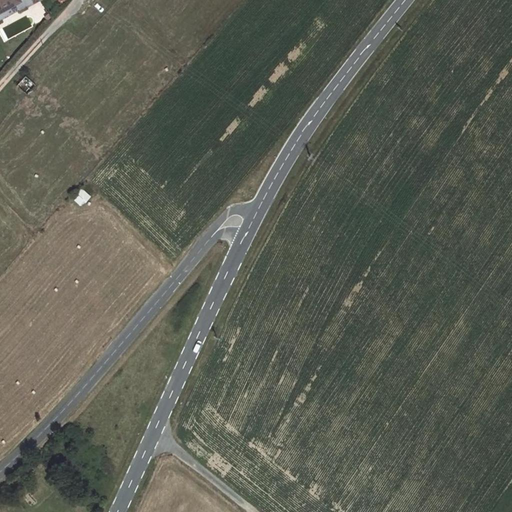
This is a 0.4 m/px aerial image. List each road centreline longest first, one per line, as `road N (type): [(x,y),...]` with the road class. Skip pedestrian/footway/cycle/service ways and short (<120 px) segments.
road 1 (tertiary): [(0,473),(214,231),(249,224)]
road 2 (secondary): [(118,511),(249,224)]
road 3 (secondary): [(249,224),(310,119),(404,0)]
